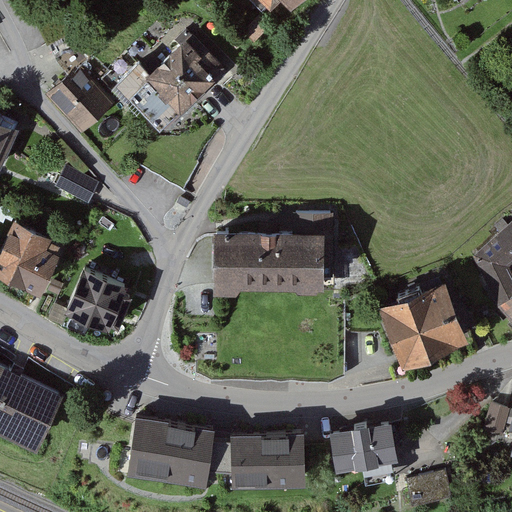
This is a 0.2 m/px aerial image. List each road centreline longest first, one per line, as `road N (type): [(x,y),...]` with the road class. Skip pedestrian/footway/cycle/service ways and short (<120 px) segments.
road 1 (residential): [(124,358),(146,377),(213,399),(298,407),(383,396),(511,354)]
road 2 (residential): [(333,0),(225,168),(177,261)]
road 3 (residential): [(177,261),(32,90)]
road 4 (residential): [(0,307),(83,356),(124,358)]
